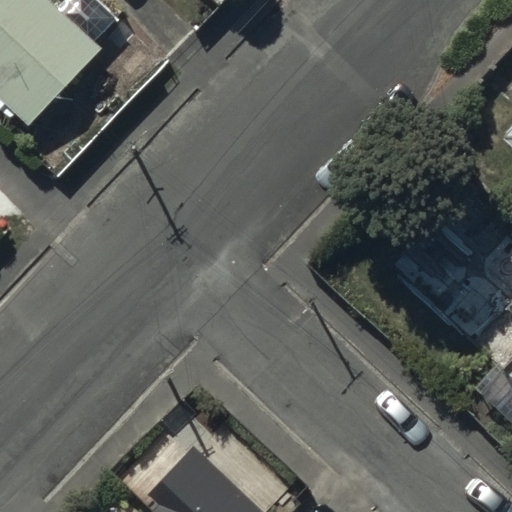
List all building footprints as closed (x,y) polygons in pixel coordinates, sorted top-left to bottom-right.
[(97,34),(61,0),(0,0),(0,89),(24,112),(97,34)] [(511,125),(501,137),(511,146),(511,125)] [(511,349),(511,216),(454,163),(375,249),(490,354),(500,363),(511,349)] [(511,349),(500,363),(490,354),(470,377),(511,414),(511,349)] [(249,511),(190,456),(151,497),(163,508),(159,511),(249,511)]
